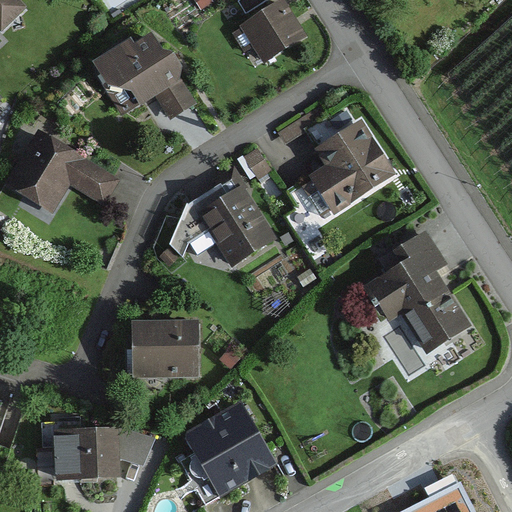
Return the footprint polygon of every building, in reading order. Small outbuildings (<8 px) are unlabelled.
[(0,0),(0,31),(1,32),(26,9),(17,0),(0,0)] [(214,4),(211,0),(191,0),(201,13),(214,4)] [(247,14),(272,0),(271,0),(246,0),(241,3),(247,14)] [(263,66),(309,38),(285,1),(240,30),(263,66)] [(181,71),(173,58),(161,56),(151,38),(134,48),(130,43),(93,66),(109,92),(132,97),(138,109),(155,99),(169,122),(197,105),(180,77),(181,71)] [(328,119),(321,108),(280,135),(287,146),(328,119)] [(395,178),(360,123),(315,152),(327,170),(307,182),(331,219),(395,178)] [(104,201),(114,183),(40,140),(13,188),(53,210),(69,181),(104,201)] [(260,181),(272,173),(258,151),(246,158),(260,181)] [(244,186),(197,217),(232,270),(278,239),(244,186)] [(426,358),(472,330),(436,273),(445,267),(425,235),(399,251),(407,263),(367,288),(389,324),(401,317),(426,358)] [(195,377),(194,327),(136,328),(136,377),(195,377)] [(219,501),(275,467),(238,404),(181,437),(219,501)] [(118,482),(116,434),(52,438),(54,485),(118,482)]
